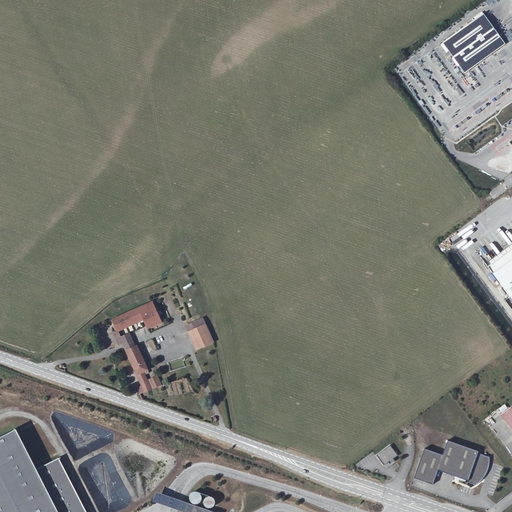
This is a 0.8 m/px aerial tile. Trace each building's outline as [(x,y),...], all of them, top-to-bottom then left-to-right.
[(484,8),(444,38),(466,68),(506,38),(484,8)] [(511,245),(483,266),(511,306),(511,245)] [(152,301),(112,319),(118,331),(145,319),(148,328),(162,322),(152,301)] [(195,328),(206,324),(204,318),(193,323),(195,328)] [(214,343),(206,324),(195,328),(193,323),(186,326),(197,350),(214,343)] [(118,331),(113,333),(119,345),(123,343),(121,338),(118,331)] [(126,351),(135,347),(129,334),(121,338),(123,343),(126,351)] [(128,355),(141,383),(145,392),(162,385),(158,375),(155,376),(157,378),(149,381),(144,371),(148,370),(137,346),(135,347),(126,351),(128,355)] [(511,407),(500,417),(511,432),(511,407)] [(103,442),(111,445),(115,431),(78,421),(76,429),(105,436),(103,442)] [(0,511),(89,511),(60,455),(37,466),(17,427),(0,435),(0,511)] [(489,461),(489,459),(477,455),(478,453),(447,443),(442,457),(424,451),(414,481),(433,487),(438,472),(468,482),(468,484),(476,487),(477,486),(479,484),(481,482),(482,481),(484,479),(485,477),(486,475),(487,472),(488,471),(488,469),(489,467),(489,463),(489,461)] [(390,445),(375,455),(383,466),(388,462),(389,464),(394,461),(393,459),(397,456),(390,445)] [(112,511),(113,511),(132,504),(127,491),(119,494),(119,493),(113,496),(114,499),(108,502),(112,511)] [(193,497),(194,499),(195,501),(197,502),(200,502),(202,500),(203,499),(204,497),(204,495),(202,493),(201,491),(199,491),(198,491),(197,491),(195,492),(193,494),(193,497)] [(205,501),(205,503),(205,504),(206,506),(208,507),(210,507),(213,507),(214,506),(215,505),(216,503),(216,501),(215,498),(214,497),(213,496),(211,495),(208,496),(206,498),(205,501)] [(190,501),(187,509),(195,511),(211,511),(213,509),(190,501)]
